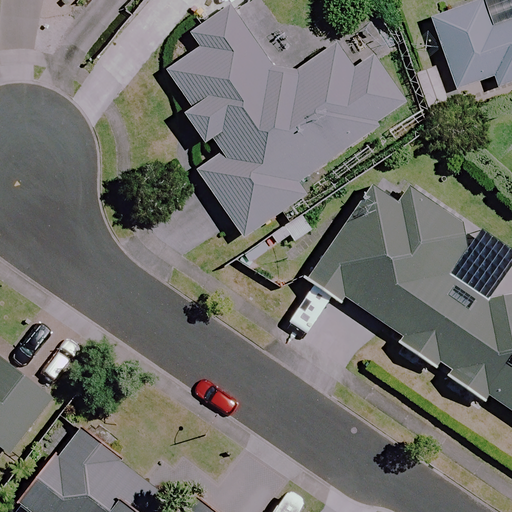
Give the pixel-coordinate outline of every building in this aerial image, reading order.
[(424,20),(449,92),(486,79),(490,91),(511,83),(511,17),(485,26),(476,2),(424,20)] [(341,47),(288,83),(235,6),(193,35),(202,49),(168,72),(194,110),(187,115),(217,159),(199,172),(246,241),(305,201),(295,185),(405,110),(373,64),(359,73),(341,47)] [(316,277),(511,425),(511,293),(492,278),(472,304),(439,278),(468,240),(390,180),(316,277)] [(0,452),(56,389),(11,349),(0,361),(0,452)] [(158,493),(78,431),(22,505),(30,511),(203,511),(197,507),(192,511),(161,511),(150,503),(158,493)]
